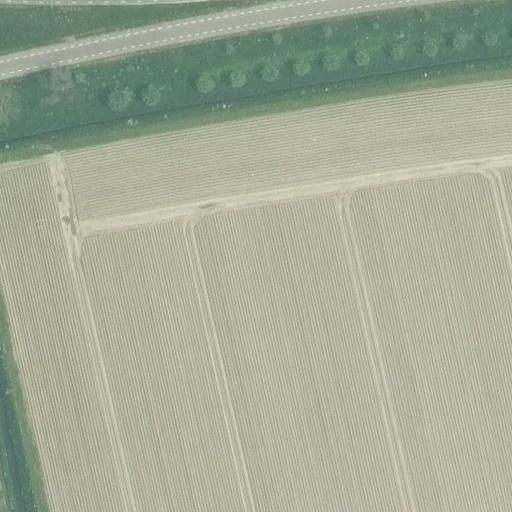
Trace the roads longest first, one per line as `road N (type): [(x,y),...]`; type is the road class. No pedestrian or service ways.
road 1 (track): [(0,159),(511,77)]
road 2 (unclassified): [(0,69),(210,24),(394,0)]
road 3 (track): [(43,511),(0,316)]
